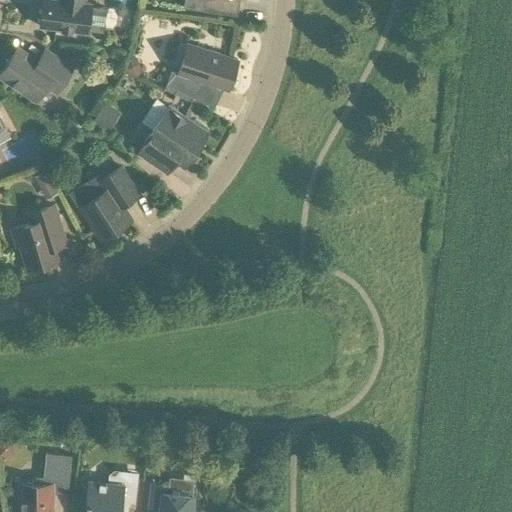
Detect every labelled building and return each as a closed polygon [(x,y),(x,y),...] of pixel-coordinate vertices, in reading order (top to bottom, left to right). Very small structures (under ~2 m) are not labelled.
[(91,3),(85,3),(85,0),(43,0),(39,27),(87,34),(87,31),(103,33),(106,9),(91,7),(91,3)] [(203,0),(204,11),(237,16),(239,0),(203,0)] [(200,81),(222,88),(228,90),(238,60),(187,44),(178,73),(171,70),(166,85),(194,98),(200,81)] [(17,50),(0,74),(0,75),(35,100),(45,85),(55,92),(71,68),(45,51),(36,63),(17,50)] [(128,56),(124,70),(137,76),(140,70),(135,58),(128,56)] [(168,105),(145,141),(146,142),(138,154),(166,173),(174,161),(181,165),(183,162),(188,161),(187,155),(195,144),(200,143),(207,132),(206,127),(195,119),(191,120),(168,105)] [(109,132),(120,114),(108,106),(97,125),(109,132)] [(73,135),(82,126),(75,119),(66,128),(73,135)] [(101,135),(93,127),(85,135),(90,139),(96,139),(101,135)] [(70,192),(79,207),(100,238),(130,219),(120,204),(138,193),(120,167),(101,179),(98,174),(70,192)] [(35,176),(41,187),(54,181),(48,169),(35,176)] [(21,244),(28,267),(56,259),(52,247),(64,243),(52,202),(24,211),(29,224),(12,229),(17,245),(21,244)] [(0,455),(13,455),(12,440),(0,440),(0,455)] [(31,484),(17,484),(17,510),(22,510),(21,511),(52,511),(52,492),(67,492),(70,456),(45,453),(42,477),(35,477),(31,481),(31,484)] [(84,503),(86,504),(85,511),(120,511),(121,504),(134,506),(137,478),(121,476),(120,484),(86,480),(84,503)] [(191,511),(190,511),(192,496),(166,493),(167,484),(149,482),(146,508),(159,509),(159,511),(191,511)]
